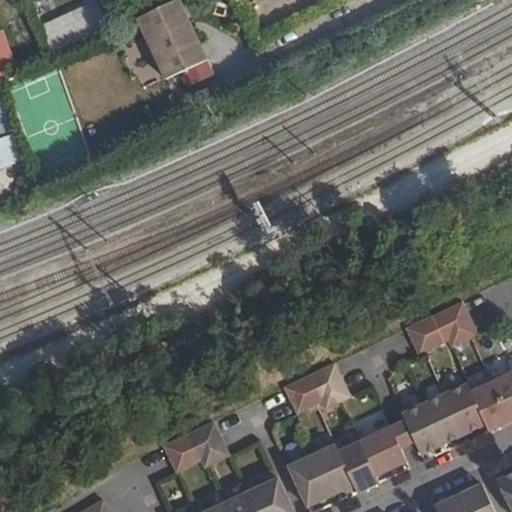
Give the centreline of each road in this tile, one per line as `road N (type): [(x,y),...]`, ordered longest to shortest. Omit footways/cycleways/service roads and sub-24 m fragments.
road 1 (track): [(0,385),(511,139)]
road 2 (residential): [(361,511),(511,442)]
